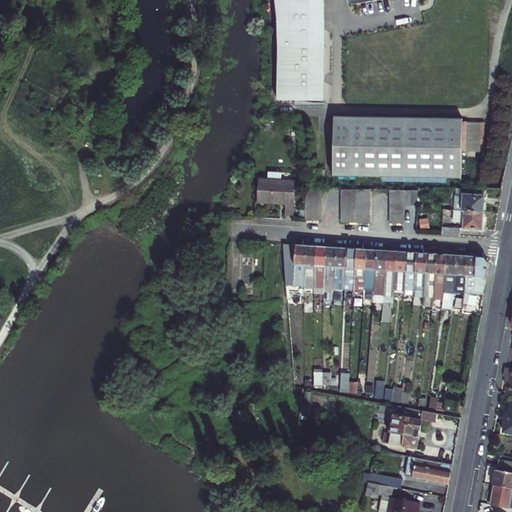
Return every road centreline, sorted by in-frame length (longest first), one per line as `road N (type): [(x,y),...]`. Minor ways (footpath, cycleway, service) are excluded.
road 1 (residential): [(234,230),(509,247)]
road 2 (residential): [(509,247),(458,511)]
